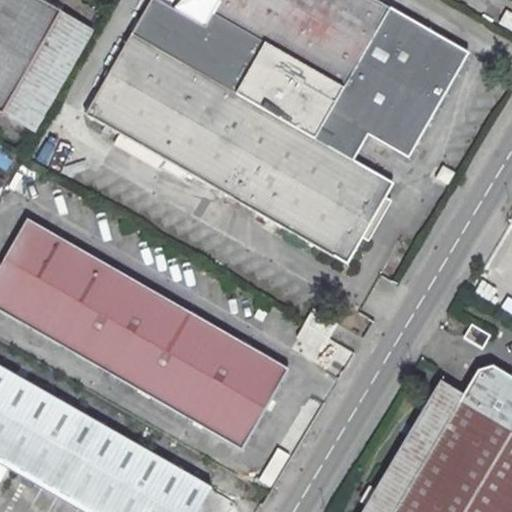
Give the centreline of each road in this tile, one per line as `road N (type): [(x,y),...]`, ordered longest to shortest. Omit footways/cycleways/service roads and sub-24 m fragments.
road 1 (unknown): [(414,312),(98,137),(85,107),(150,0)]
road 2 (unclassified): [(295,511),(511,150)]
